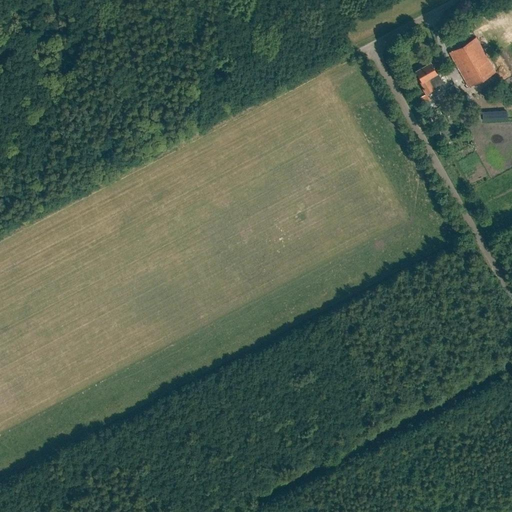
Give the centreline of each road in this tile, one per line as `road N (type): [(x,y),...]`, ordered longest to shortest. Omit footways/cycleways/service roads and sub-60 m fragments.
road 1 (track): [(0,239),(369,47)]
road 2 (unclassified): [(511,299),(369,47),(459,0)]
